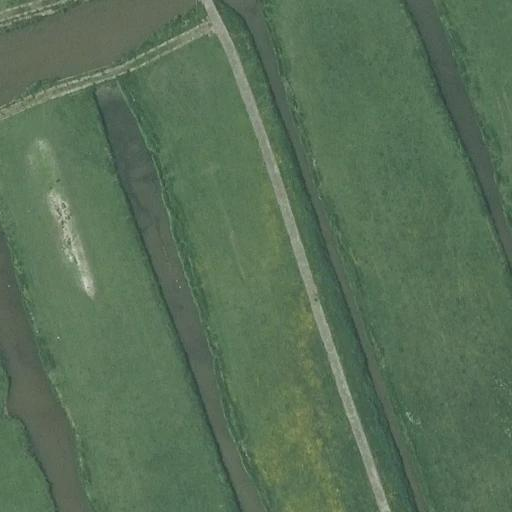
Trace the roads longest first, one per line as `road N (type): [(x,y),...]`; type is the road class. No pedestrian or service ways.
road 1 (track): [(206,0),(312,290),(381,511)]
road 2 (track): [(217,28),(0,117)]
